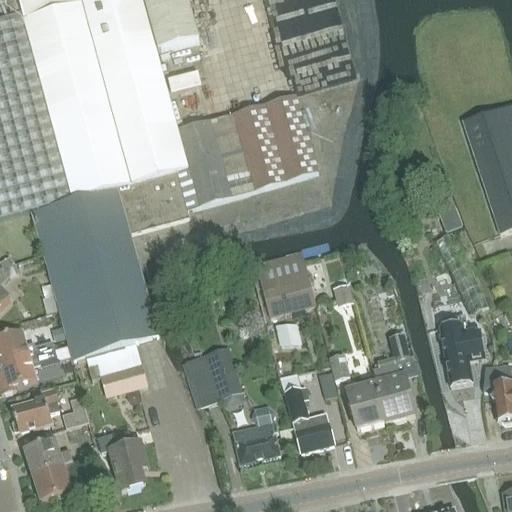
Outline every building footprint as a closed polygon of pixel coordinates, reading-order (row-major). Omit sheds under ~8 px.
[(7,0),(9,2),(13,20),(23,17),(25,25),(116,0),(7,0)] [(142,0),(116,0),(25,25),(74,203),(74,206),(117,194),(178,178),(190,175),(179,134),(158,57),(142,0)] [(189,0),(142,0),(158,57),(201,45),(189,0)] [(13,20),(0,23),(0,223),(32,215),(33,217),(74,206),(74,203),(25,25),(23,17),(13,20)] [(294,92),(349,85),(346,61),(291,67),(294,92)] [(190,175),(178,178),(187,214),(318,176),(296,100),(179,134),(190,175)] [(511,108),(463,124),(501,238),(511,234),(511,108)] [(178,178),(117,194),(129,237),(189,220),(187,214),(178,178)] [(446,192),(431,198),(447,237),(462,231),(446,192)] [(74,206),(33,217),(74,364),(134,347),(158,341),(129,237),(117,194),(74,206)] [(489,309),(454,236),(435,245),(471,318),(489,309)] [(4,273),(0,276),(0,314),(11,303),(0,292),(0,288),(10,279),(4,273)] [(310,281),(263,293),(270,321),(317,308),(310,281)] [(44,315),(56,312),(53,297),(40,300),(44,315)] [(466,319),(440,324),(442,337),(451,391),(473,387),(469,365),(487,362),(483,334),(469,336),(468,332),(466,319)] [(0,340),(0,367),(0,368),(30,360),(55,353),(53,346),(36,351),(35,347),(27,349),(23,335),(0,340)] [(390,343),(396,366),(410,362),(404,339),(390,343)] [(206,358),(221,404),(244,397),(229,351),(206,358)] [(55,353),(30,360),(0,368),(2,375),(0,376),(0,388),(3,398),(18,394),(17,390),(37,384),(33,370),(40,368),(39,365),(57,360),(55,353)] [(330,361),(336,385),(350,381),(344,358),(330,361)] [(376,387),(386,426),(386,428),(416,420),(405,379),(400,381),(397,369),(373,375),(376,387)] [(511,428),(511,379),(511,370),(486,373),(484,396),(495,397),(495,399),(492,403),(496,407),(499,426),(502,426),(505,429),(511,428)] [(386,426),(376,387),(347,394),(357,433),(386,426)] [(55,393),(40,397),(34,399),(36,406),(13,412),(16,424),(13,427),(15,436),(20,436),(20,438),(53,428),(50,418),(60,415),(57,407),(59,406),(55,393)] [(287,400),(302,458),(334,449),(327,418),(309,423),(302,396),(287,400)] [(63,419),(67,433),(90,426),(83,400),(71,404),(74,416),(63,419)] [(259,432),(233,437),(241,469),(281,459),(275,437),(278,436),(276,427),(273,426),(275,418),(268,411),(254,414),(251,423),(259,432)] [(115,438),(98,443),(102,458),(111,455),(122,496),(146,489),(142,473),(148,471),(141,446),(133,448),(130,436),(115,441),(115,438)] [(25,455),(33,480),(64,470),(64,469),(74,466),(70,454),(60,457),(56,444),(25,455)] [(96,451),(80,455),(83,464),(98,460),(96,451)] [(98,460),(83,464),(86,474),(101,470),(98,460)] [(79,465),(64,470),(33,480),(42,506),(73,496),(87,491),(79,465)]
